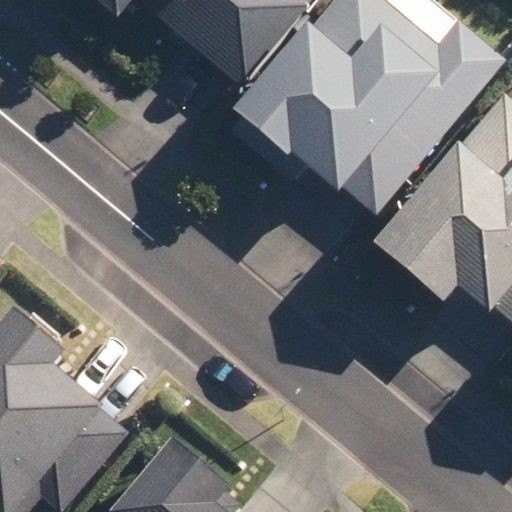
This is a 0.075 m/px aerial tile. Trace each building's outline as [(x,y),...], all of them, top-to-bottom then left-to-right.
[(313,8),(303,0),(54,0),(108,44),(136,11),(239,96),(313,8)] [(437,53),(376,0),(341,0),(226,133),(294,192),(297,188),(331,217),(440,91),(471,118),(509,75),(457,30),(437,53)] [(511,111),(502,103),(366,266),(433,322),(414,346),(455,380),(501,324),(511,332),(511,111)] [(59,363),(14,323),(0,338),(0,511),(24,511),(102,424),(48,375),(59,363)] [(211,511),(221,500),(168,456),(122,511),(211,511)]
